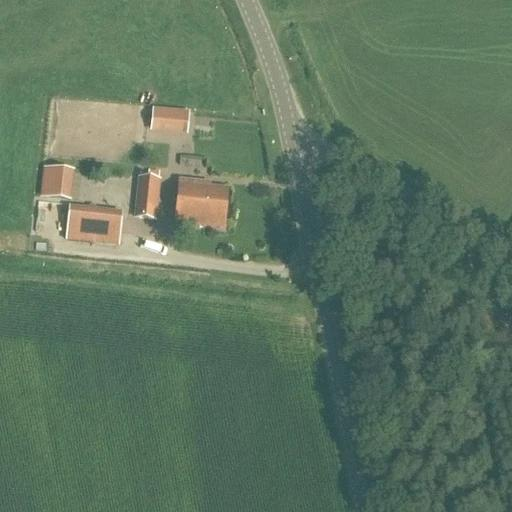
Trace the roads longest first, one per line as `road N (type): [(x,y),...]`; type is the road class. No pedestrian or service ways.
road 1 (tertiary): [(364,511),(295,153)]
road 2 (unclassified): [(511,263),(369,176),(323,153),(295,153)]
road 3 (tertiary): [(295,153),(276,74),(246,0)]
